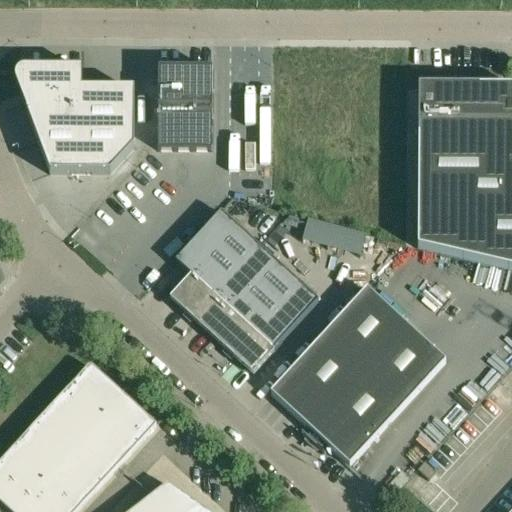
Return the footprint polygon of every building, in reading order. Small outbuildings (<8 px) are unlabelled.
[(19,81),(19,82),(19,83),(20,83),(23,93),(19,95),(50,176),(110,176),(134,150),(134,92),(92,92),(82,92),(82,71),(81,71),(81,76),(25,76),(24,76),(23,76),(22,76),(22,77),(21,77),(21,78),(20,78),(20,79),(19,80),(19,81)] [(212,71),(158,71),(158,153),(212,153),(212,71)] [(511,89),(419,89),(418,249),(511,272),(511,89)] [(319,304),(221,214),(175,264),(192,279),(172,301),(253,376),(274,354),(319,304)] [(509,300),(511,285),(511,280),(487,275),(483,295),(509,300)] [(446,364),(367,291),(293,371),(271,396),(350,468),(446,364)] [(88,370),(0,464),(0,505),(7,511),(204,511),(168,487),(153,498),(135,511),(78,511),(119,469),(157,428),(94,370),(92,369),(90,369),(88,370)] [(436,438),(452,445),(457,435),(441,427),(436,438)] [(436,475),(425,465),(418,473),(429,483),(436,475)]
